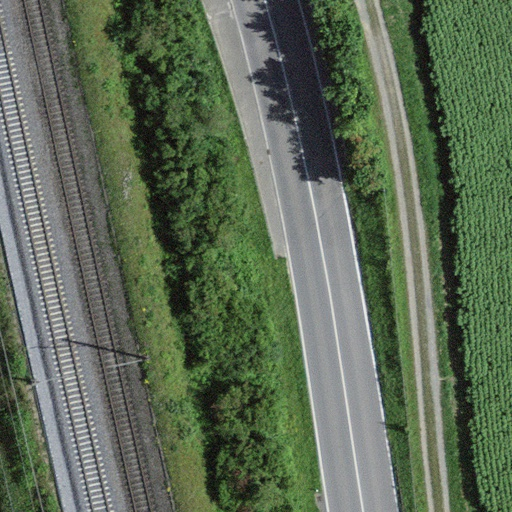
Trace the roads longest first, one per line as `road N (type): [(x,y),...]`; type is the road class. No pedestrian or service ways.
road 1 (tertiary): [(362,511),(319,240),(264,0)]
road 2 (track): [(439,511),(406,172),(366,0)]
